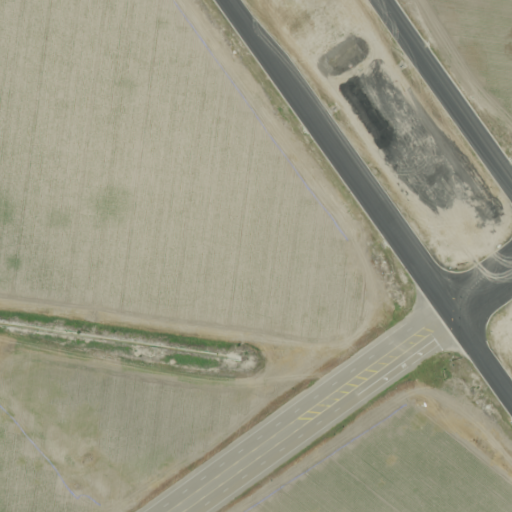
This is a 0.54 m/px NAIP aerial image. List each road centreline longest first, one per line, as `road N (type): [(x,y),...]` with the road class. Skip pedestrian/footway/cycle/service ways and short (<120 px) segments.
road 1 (trunk): [(228,0),(511,399)]
road 2 (tertiary): [(511,267),(177,511)]
road 3 (trunk): [(511,180),(385,0)]
